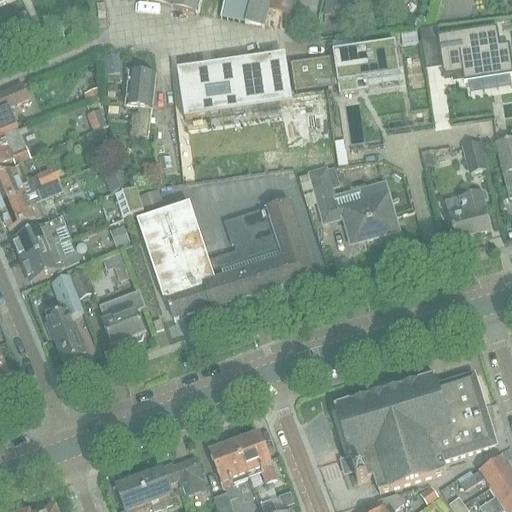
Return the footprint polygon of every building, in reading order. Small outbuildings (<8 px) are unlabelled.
[(200,0),(146,0),(145,3),(197,14),(200,0)] [(225,0),(221,19),(233,21),(238,1),(236,0),(225,0)] [(250,0),(250,3),(245,24),(264,28),(268,11),(290,16),(293,0),(250,0)] [(327,0),(324,18),(345,23),(349,0),(327,0)] [(233,21),(245,24),(250,3),(238,1),(233,21)] [(25,13),(16,17),(21,30),(31,26),(25,13)] [(438,29),(419,32),(421,44),(437,42),(443,78),(462,75),(463,84),(511,76),(511,65),(509,45),(499,47),(496,28),(439,37),(438,29)] [(334,58),(298,63),(303,93),(338,88),(339,96),(357,94),(356,83),(398,77),(394,46),(333,55),(334,58)] [(117,58),(103,60),(105,77),(119,75),(117,58)] [(285,58),(178,73),(186,122),(192,163),(333,143),(327,102),(326,92),(290,97),(285,58)] [(151,112),(155,79),(129,76),(126,109),(138,111),(135,139),(147,140),(150,112),(151,112)] [(0,139),(3,138),(17,132),(8,110),(27,102),(22,88),(0,96),(0,139)] [(97,89),(84,94),(88,103),(101,98),(97,89)] [(103,127),(97,112),(86,116),(92,131),(103,127)] [(17,132),(3,138),(0,139),(0,168),(13,164),(14,167),(29,161),(17,132)] [(511,140),(496,144),(509,201),(511,200),(511,140)] [(117,160),(113,145),(102,149),(107,163),(117,160)] [(479,145),(464,149),(470,176),(485,172),(479,145)] [(20,170),(0,178),(0,208),(26,198),(25,196),(35,192),(50,185),(59,182),(54,170),(45,174),(25,182),(20,170)] [(326,173),(311,177),(324,227),(344,221),(351,247),(398,234),(388,196),(385,185),(334,200),(326,173)] [(120,182),(107,187),(110,195),(124,190),(120,182)] [(54,197),(50,185),(35,192),(40,203),(54,197)] [(136,194),(123,196),(130,218),(143,213),(139,200),(136,194)] [(158,194),(139,200),(143,213),(162,206),(158,194)] [(481,196),(446,204),(450,219),(455,242),(490,234),(482,198),(481,196)] [(29,206),(26,198),(0,208),(0,212),(8,234),(41,220),(34,204),(29,206)] [(235,254),(208,263),(207,263),(214,284),(203,288),(211,312),(211,314),(292,287),(291,285),(313,278),(289,204),(224,225),(231,248),(233,247),(235,254)] [(160,210),(161,215),(136,223),(162,301),(166,300),(174,324),(211,312),(203,288),(214,284),(207,263),(208,263),(189,206),(178,209),(177,205),(160,210)] [(62,221),(15,241),(18,248),(15,249),(22,264),(54,250),(70,244),(65,230),(66,230),(62,221)] [(123,229),(110,234),(117,251),(130,246),(123,229)] [(54,250),(22,264),(28,279),(30,277),(33,285),(79,266),(75,257),(70,244),(54,250)] [(85,273),(69,279),(79,302),(94,296),(85,273)] [(51,321),(47,323),(65,367),(85,359),(70,321),(83,315),(78,302),(79,302),(69,279),(55,285),(64,306),(47,313),(51,321)] [(111,349),(144,337),(136,313),(143,310),(137,294),(99,308),(105,323),(102,325),(111,349)] [(0,395),(4,394),(3,391),(12,388),(0,357),(0,395)] [(443,466),(496,449),(486,414),(475,378),(439,389),(436,380),(419,385),(351,405),(351,406),(335,411),(340,429),(334,431),(338,444),(344,442),(352,469),(358,486),(368,483),(368,482),(374,480),(379,496),(446,476),(443,466)] [(258,436),(234,445),(248,480),(262,475),(266,486),(276,482),(258,436)] [(234,445),(209,454),(223,492),(233,488),(233,486),(248,481),(248,480),(234,445)] [(483,483),(489,492),(511,477),(511,476),(501,460),(459,488),(464,495),(483,483)] [(117,489),(124,511),(131,511),(170,498),(166,486),(179,482),(185,498),(204,490),(195,463),(161,475),(160,474),(117,489)] [(479,511),(493,511),(511,500),(511,477),(489,492),(494,501),(479,511)] [(431,492),(421,499),(427,508),(437,500),(431,492)] [(213,502),(217,511),(232,511),(226,497),(213,502)] [(396,511),(403,507),(397,498),(377,505),(378,506),(369,511),(396,511)] [(511,511),(511,500),(493,511),(511,511)] [(451,511),(458,511),(464,508),(458,501),(449,507),(451,511)] [(274,511),(271,503),(260,507),(261,511),(274,511)]
